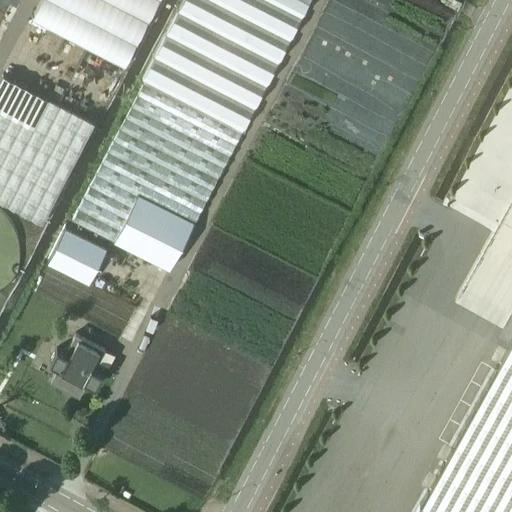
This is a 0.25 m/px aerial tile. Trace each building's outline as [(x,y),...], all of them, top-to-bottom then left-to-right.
[(37,0),(28,18),(121,66),(155,0),(37,0)] [(166,268),(275,61),(309,0),(180,0),(140,78),(142,79),(69,218),(166,268)] [(0,201),(39,222),(91,122),(0,74),(0,201)] [(46,260),(89,282),(107,246),(64,225),(46,260)] [(56,349),(48,363),(59,369),(52,381),(77,395),(84,382),(94,388),(102,373),(93,369),(104,350),(74,334),(64,353),(56,349)] [(419,504),(415,511),(511,511),(511,337),(497,365),(419,504)]
